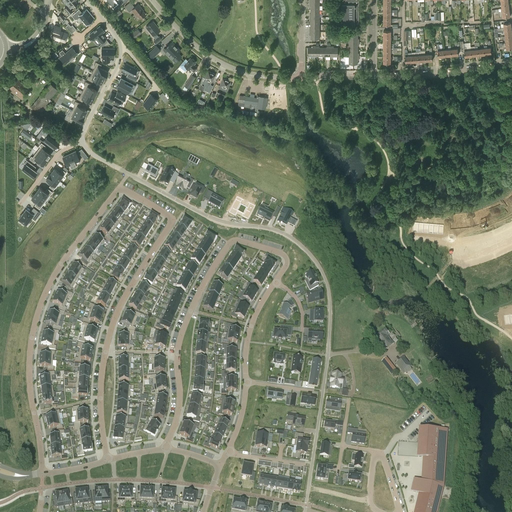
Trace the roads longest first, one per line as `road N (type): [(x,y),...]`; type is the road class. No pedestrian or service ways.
road 1 (residential): [(304,511),(329,345),(322,274),(279,231),(213,219),(128,174)]
road 2 (residential): [(107,459),(99,398),(109,331),(169,222),(119,186)]
road 3 (residential): [(119,186),(58,267),(35,320),(29,376),(42,473)]
road 4 (residential): [(165,449),(179,403),(179,337),(220,256),(236,240),(282,254),(286,266),(275,282)]
road 5 (residential): [(152,0),(212,58),(259,76),(301,78)]
road 6 (residential): [(82,143),(121,51),(87,0)]
road 7 (residential): [(372,77),(511,64)]
